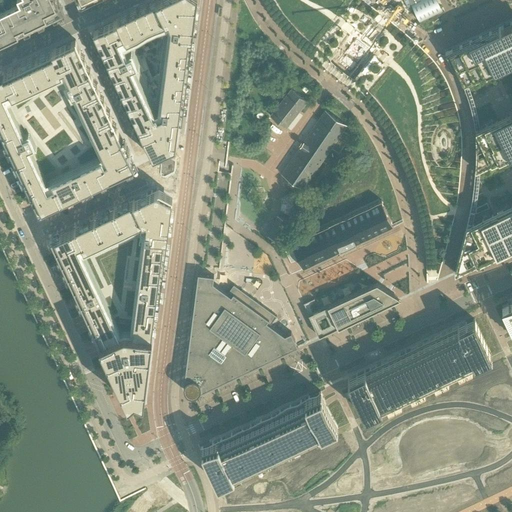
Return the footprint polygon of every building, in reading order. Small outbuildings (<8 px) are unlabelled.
[(0,0),(0,40),(7,37),(11,36),(16,33),(63,11),(57,0),(0,0)] [(158,0),(94,30),(153,157),(175,146),(193,0),(158,0)] [(397,0),(399,2),(403,0),(407,7),(410,6),(411,6),(420,23),(443,12),(437,0),(397,0)] [(326,17),(325,17),(316,9),(315,9),(314,9),(298,25),(287,35),(289,36),(298,44),(297,45),(300,48),(301,47),(303,44),(302,43),(312,32),(326,17)] [(326,17),(312,32),(302,43),(303,44),(301,47),(310,55),(310,56),(312,58),(313,57),(323,65),(322,65),(322,66),(324,67),(325,68),(325,67),(326,67),(325,66),(326,64),(325,64),(325,63),(327,61),(328,61),(329,61),(331,59),(330,58),(338,48),(338,49),(339,49),(341,46),(343,43),(349,36),(349,35),(343,30),(340,28),(339,28),(337,26),(331,21),(326,17)] [(511,244),(511,21),(446,53),(448,57),(451,61),(455,66),(457,71),(460,76),(463,84),(511,59),(511,113),(475,130),(476,145),(476,162),(475,170),(511,153),(511,204),(467,226),(463,240),(455,272),(511,244)] [(75,38),(0,73),(0,127),(39,210),(135,165),(75,38)] [(365,94),(364,94),(377,81),(390,68),(385,65),(383,63),(382,63),(383,62),(382,61),(380,60),(374,55),(365,65),(363,68),(362,68),(363,68),(363,69),(356,79),(355,78),(353,80),(353,81),(351,84),(350,84),(350,83),(349,85),(348,84),(348,85),(347,85),(350,88),(351,87),(360,95),(359,96),(360,98),(361,99),(362,98),(362,97),(363,96),(365,94)] [(267,70),(271,74),(275,70),(271,66),(267,70)] [(390,68),(377,81),(364,94),(365,94),(363,96),(362,97),(362,98),(363,98),(371,107),(370,108),(372,111),(373,110),(380,120),(380,121),(379,121),(381,124),(382,123),(389,134),(388,134),(389,138),(389,137),(390,137),(396,148),(395,149),(396,150),(399,149),(404,147),(424,137),(432,133),(432,132),(427,123),(424,117),(424,116),(423,115),(419,108),(415,101),(414,100),(413,98),(409,92),(403,84),(402,84),(398,78),(393,72),(390,68)] [(270,115),(272,116),(286,128),(307,101),(291,88),(270,115)] [(285,167),(281,173),(303,188),(331,147),(339,153),(345,143),(351,135),(343,130),(346,125),(325,110),(285,167)] [(75,226),(51,237),(53,240),(65,267),(71,279),(83,306),(96,333),(100,341),(99,341),(109,360),(128,401),(135,396),(144,399),(148,365),(152,332),(156,301),(159,302),(162,274),(163,269),(168,226),(170,211),(172,194),(159,187),(155,188),(134,198),(109,210),(99,215),(75,226)] [(291,215),(302,210),(303,198),(292,191),(281,197),(281,198),(281,209),(291,215)] [(304,267),(394,225),(381,200),(291,242),(304,267)] [(268,237),(278,241),(287,220),(277,215),(268,237)] [(276,315),(272,312),(234,284),(227,292),(213,282),(214,275),(198,273),(184,385),(184,387),(184,389),(185,391),(187,393),(189,394),(191,394),(194,394),(196,393),(272,358),(298,346),(291,331),(285,334),(272,325),(270,324),(272,322),(276,315)] [(309,313),(308,314),(309,314),(314,324),(313,324),(314,325),(319,335),(318,335),(319,336),(320,336),(320,335),(328,331),(328,332),(329,331),(338,327),(339,327),(339,326),(343,325),(344,324),(348,322),(349,322),(353,320),(354,320),(358,318),(359,317),(363,315),(364,315),(368,313),(369,313),(373,311),(374,310),(378,308),(379,308),(383,306),(384,306),(384,305),(388,304),(389,303),(393,301),(393,302),(394,301),(400,298),(394,294),(377,282),(376,282),(373,283),(372,284),(368,286),(367,286),(363,288),(362,288),(362,289),(358,290),(357,291),(353,293),(352,293),(348,295),(347,295),(347,296),(343,297),(342,298),(338,300),(337,300),(333,302),(332,302),(332,303),(328,304),(327,305),(319,309),(318,309),(309,313)] [(511,300),(501,306),(511,328),(511,300)] [(474,318),(348,378),(364,414),(491,354),(474,318)] [(320,390),(201,446),(217,483),(337,426),(320,390)]
